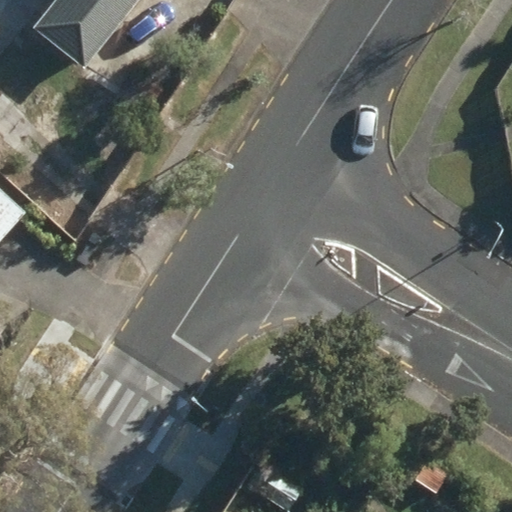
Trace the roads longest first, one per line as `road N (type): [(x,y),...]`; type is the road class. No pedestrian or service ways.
road 1 (tertiary): [(54,511),(228,252)]
road 2 (residential): [(506,350),(420,346),(228,252)]
road 3 (residential): [(290,153),(458,271),(506,350)]
road 4 (tertiary): [(290,153),(393,0)]
